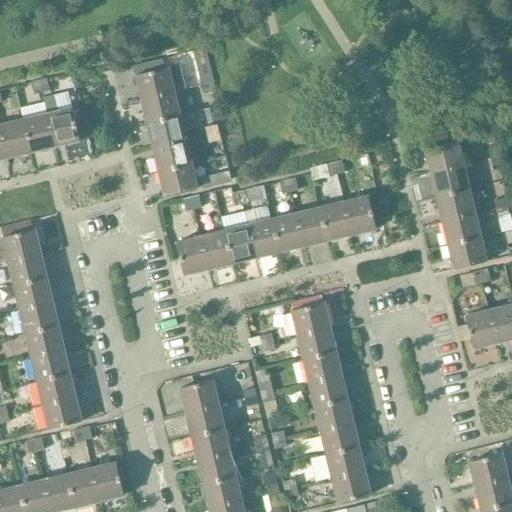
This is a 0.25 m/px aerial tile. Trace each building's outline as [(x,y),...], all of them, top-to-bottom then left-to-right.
[(167,68),(134,76),(140,100),(173,93),(167,68)] [(199,78),(201,86),(212,83),(211,75),(199,78)] [(46,79),(38,81),(41,93),(49,91),(46,79)] [(38,81),(30,83),(33,95),(41,93),(38,81)] [(212,83),(201,86),(202,93),(214,91),(212,83)] [(173,93),(140,100),(146,124),(179,116),(173,93)] [(71,108),(46,114),(54,147),(79,141),(71,108)] [(46,114),(22,120),(30,153),(54,147),(46,114)] [(179,116),(146,124),(152,149),(185,141),(179,116)] [(22,120),(0,125),(0,131),(7,159),(30,153),(22,120)] [(204,128),(206,136),(218,133),(216,125),(204,128)] [(218,133),(206,136),(208,143),(220,140),(218,133)] [(185,141),(152,149),(157,172),(191,164),(185,141)] [(457,141),(424,149),(429,173),(462,165),(457,141)] [(488,151),(490,158),(501,156),(500,148),(488,151)] [(501,156),(490,158),(492,167),(503,164),(501,156)] [(341,161),(334,163),(336,174),(344,172),(341,161)] [(336,174),(334,163),(325,165),(328,176),(336,174)] [(191,164),(157,172),(163,196),(196,188),(191,164)] [(328,176),(325,165),(310,169),(313,180),(328,176)] [(462,165),(429,173),(435,197),(468,189),(462,165)] [(216,175),(218,183),(229,180),(227,172),(216,175)] [(294,179),(287,181),(289,192),(297,191),(294,179)] [(287,181),(279,182),(282,194),(289,192),(287,181)] [(468,189),(435,197),(441,222),(474,214),(468,189)] [(246,190),(239,192),(242,204),(250,202),(246,190)] [(242,204),(239,192),(231,194),(235,206),(242,204)] [(383,201),(382,193),(374,195),(376,202),(383,201)] [(198,196),(190,198),(193,210),(201,208),(198,196)] [(367,196),(343,202),(351,235),(375,229),(367,196)] [(190,198),(182,200),(185,212),(193,210),(190,198)] [(493,201),(495,209),(507,206),(505,198),(493,201)] [(343,202),(319,208),(327,241),(351,235),(343,202)] [(509,214),(507,206),(495,209),(497,217),(509,214)] [(319,208),(294,214),(302,247),(327,241),(319,208)] [(294,214),(271,219),(279,252),(302,247),(294,214)] [(474,214),(441,222),(447,245),(480,237),(474,214)] [(511,229),(511,227),(509,214),(497,217),(501,232),(511,229)] [(271,219),(247,225),(255,258),(279,252),(271,219)] [(247,225),(223,231),(231,264),(255,258),(247,225)] [(34,230),(0,238),(0,264),(7,263),(40,255),(34,230)] [(223,231),(199,237),(207,270),(231,264),(223,231)] [(199,237),(175,243),(183,276),(207,270),(199,237)] [(480,237),(447,245),(452,270),(486,262),(480,237)] [(40,255),(7,263),(13,286),(46,278),(40,255)] [(487,269),(479,271),(482,283),(489,281),(487,269)] [(479,271),(471,273),(474,285),(482,283),(479,271)] [(46,278),(13,286),(19,310),(52,302),(46,278)] [(292,302),(294,310),(321,304),(319,295),(292,302)] [(52,302),(19,310),(24,333),(57,326),(52,302)] [(321,304),(294,310),(290,311),(296,335),(329,327),(323,303),(321,304)] [(511,304),(489,310),(497,343),(511,339),(511,304)] [(464,316),(472,349),(497,343),(489,310),(464,316)] [(57,326),(24,333),(30,358),(63,350),(57,326)] [(329,327),(296,335),(302,360),(335,352),(329,327)] [(272,341),(271,334),(259,337),(261,344),(272,341)] [(274,349),(272,341),(261,344),(262,352),(274,349)] [(63,350),(30,358),(36,381),(69,373),(63,350)] [(335,352),(302,360),(308,384),(341,376),(335,352)] [(269,381),(267,373),(265,374),(264,369),(256,371),(260,388),(271,385),(270,380),(269,381)] [(69,373),(36,381),(42,406),(75,398),(69,373)] [(341,376),(308,384),(313,407),(346,399),(341,376)] [(212,380),(179,388),(185,413),(218,405),(212,380)] [(273,392),(271,385),(260,388),(261,395),(273,392)] [(242,391),(244,399),(255,396),(253,388),(242,391)] [(275,400),(273,392),(261,395),(263,403),(271,401),(275,400)] [(255,396),(244,399),(246,407),(257,404),(255,396)] [(75,398),(42,406),(48,430),(80,422),(75,398)] [(346,399),(313,407),(319,430),(352,422),(346,399)] [(274,416),(271,401),(263,403),(270,429),(273,428),(271,417),(274,416)] [(218,405),(185,413),(190,436),(223,428),(218,405)] [(7,414),(0,416),(0,424),(9,422),(7,414)] [(352,422),(319,430),(325,454),(358,446),(352,422)] [(88,427),(81,429),(84,441),(91,439),(88,427)] [(223,428),(190,436),(196,460),(229,452),(223,428)] [(84,441),(81,429),(73,431),(76,443),(84,441)] [(283,431),(271,434),(273,441),(284,438),(283,431)] [(253,438),(255,446),(267,443),(265,435),(253,438)] [(40,438),(33,440),(36,452),(43,450),(40,438)] [(284,438),(273,441),(274,449),(286,446),(284,438)] [(36,452),(33,440),(25,442),(28,454),(36,452)] [(269,451),(267,443),(255,446),(257,454),(269,451)] [(358,446),(325,454),(330,479),(364,471),(358,446)] [(272,467),(269,451),(257,454),(261,469),(272,467)] [(229,452),(196,460),(202,484),(235,476),(229,452)] [(501,454),(468,462),(474,487),(507,479),(501,454)] [(115,463),(90,468),(98,502),(123,496),(115,463)] [(90,468),(67,474),(75,507),(98,502),(90,468)] [(364,471),(330,479),(336,503),(369,495),(364,471)] [(67,474),(43,480),(50,511),(54,511),(75,507),(67,474)] [(235,476),(202,484),(207,508),(240,500),(235,476)] [(294,479),(282,482),(284,490),(296,487),(294,479)] [(511,500),(507,479),(474,487),(479,510),(511,501),(511,500)] [(50,511),(43,480),(20,485),(26,511),(50,511)] [(264,486),(266,494),(278,491),(276,484),(264,486)] [(26,511),(20,485),(0,490),(0,511),(26,511)] [(296,487),(284,490),(286,498),(297,495),(296,487)] [(280,499),(278,491),(266,494),(268,502),(280,499)] [(282,507),(280,499),(268,502),(270,510),(282,507)] [(243,511),(240,500),(207,508),(208,511),(243,511)] [(380,511),(378,501),(370,503),(372,511),(380,511)] [(511,511),(511,501),(479,510),(479,511),(511,511)] [(372,511),(370,503),(362,505),(363,511),(372,511)]
